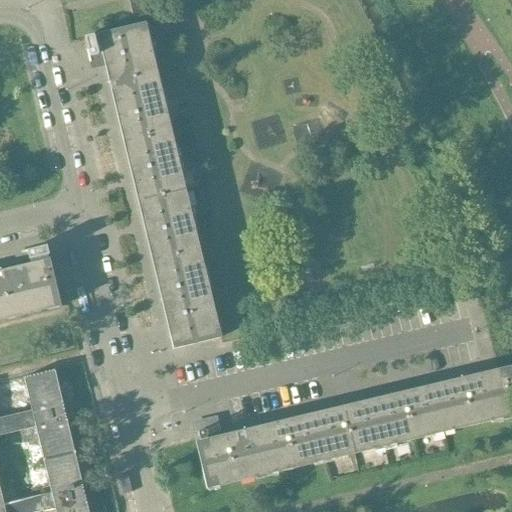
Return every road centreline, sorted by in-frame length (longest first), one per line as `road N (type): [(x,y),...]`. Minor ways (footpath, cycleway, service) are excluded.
road 1 (residential): [(124,411),(466,331)]
road 2 (residential): [(0,17),(37,27),(76,208)]
road 3 (residential): [(76,208),(124,411)]
